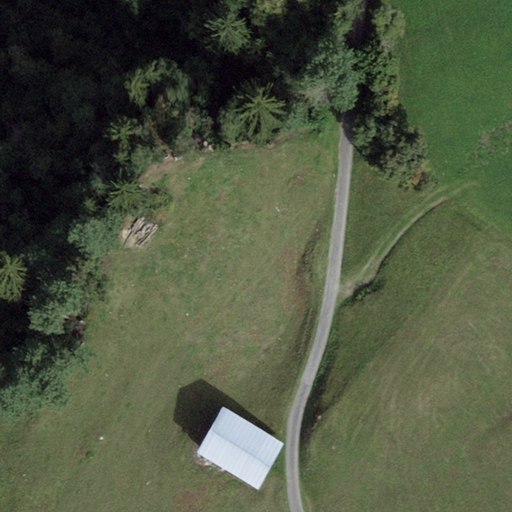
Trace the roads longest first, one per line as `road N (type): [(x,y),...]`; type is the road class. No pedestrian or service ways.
road 1 (unclassified): [(297,511),(294,433),(327,312),(361,0)]
road 2 (track): [(327,312),(417,213),(457,185)]
